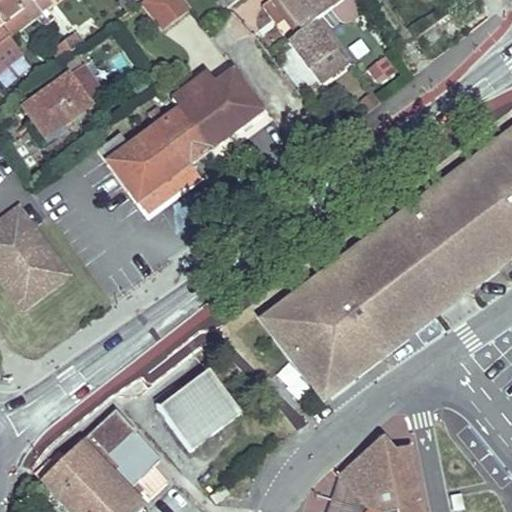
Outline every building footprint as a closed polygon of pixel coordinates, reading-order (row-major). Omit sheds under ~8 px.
[(0,0),(0,26),(9,38),(41,12),(31,0),(0,0)] [(48,0),(31,0),(41,12),(52,4),(48,0)] [(189,8),(182,0),(145,0),(142,3),(162,29),(189,8)] [(302,32),(279,0),(271,0),(262,6),(275,25),(285,18),(297,35),(302,32)] [(331,8),(324,0),(279,0),(302,32),(320,18),(328,12),(332,9),(331,8)] [(324,0),(331,8),(342,0),(324,0)] [(363,14),(352,0),(342,0),(331,8),(332,9),(328,12),(339,22),(346,16),(350,22),(363,14)] [(259,34),(272,23),(260,10),(248,21),(259,34)] [(331,78),(352,62),(330,29),(320,18),(302,32),(297,35),(288,42),(291,46),(309,70),(320,62),(331,78)] [(0,46),(10,39),(9,38),(0,26),(0,46)] [(75,35),(64,43),(71,53),(82,45),(75,35)] [(60,61),(71,53),(64,43),(53,52),(60,61)] [(384,58),(365,69),(377,87),(395,75),(384,58)] [(320,62),(309,70),(321,85),(331,78),(320,62)] [(82,65),(67,76),(90,107),(105,96),(82,65)] [(178,111),(207,154),(262,114),(231,73),(178,111)] [(22,108),(45,138),(90,107),(67,76),(22,108)] [(378,105),(370,95),(359,104),(367,113),(378,105)] [(190,167),(207,154),(178,111),(167,120),(157,108),(148,115),(157,127),(128,148),(119,136),(97,152),(135,206),(136,207),(138,205),(142,211),(158,213),(201,181),(190,167)] [(511,127),(264,314),(274,328),(309,301),(312,305),(345,280),(342,276),(394,237),(408,226),(460,188),(463,191),(496,167),(493,162),(511,147),(511,127)] [(460,188),(408,226),(448,279),(462,281),(511,243),(511,147),(493,162),(496,167),(463,191),(460,188)] [(148,220),(158,213),(142,211),(148,220)] [(63,276),(18,212),(0,224),(0,277),(21,306),(63,276)] [(408,226),(394,237),(433,290),(431,304),(447,292),(462,281),(448,279),(408,226)] [(394,237),(342,276),(345,280),(312,305),(309,301),(274,328),(319,388),(431,304),(433,290),(394,237)] [(431,304),(319,388),(326,397),(511,257),(511,243),(462,281),(447,292),(431,304)] [(236,411),(207,374),(157,411),(185,449),(208,432),(211,436),(222,428),(219,424),(236,411)] [(239,415),(236,411),(219,424),(222,428),(239,415)] [(159,463),(114,413),(40,484),(65,511),(140,511),(142,510),(132,499),(127,493),(136,484),(153,468),(159,463)] [(211,436),(208,432),(185,449),(189,453),(211,436)] [(391,455),(380,442),(338,480),(367,511),(419,511),(408,451),(391,455)] [(167,482),(153,468),(136,484),(142,490),(150,498),(167,482)] [(367,511),(338,480),(327,511),(367,511)] [(215,490),(221,499),(234,489),(227,482),(215,490)] [(142,490),(136,484),(127,493),(132,499),(142,490)]
